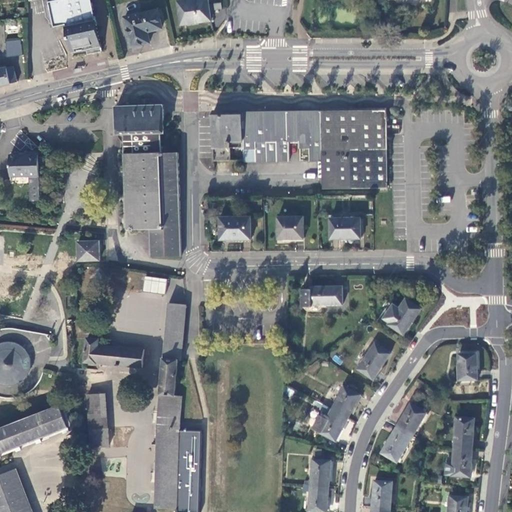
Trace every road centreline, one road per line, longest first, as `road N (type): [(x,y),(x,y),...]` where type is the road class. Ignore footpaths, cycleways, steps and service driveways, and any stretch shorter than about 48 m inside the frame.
road 1 (residential): [(496,285),(459,287),(426,263),(195,261),(182,61)]
road 2 (secondary): [(457,49),(197,53),(182,61)]
road 3 (secondary): [(182,61),(457,68)]
road 4 (residential): [(351,511),(355,466),(372,421),(425,340),(499,329)]
road 5 (tertiary): [(488,86),(496,285)]
road 6 (secondary): [(0,106),(182,61)]
road 7 (tertiary): [(499,329),(507,382),(493,511)]
